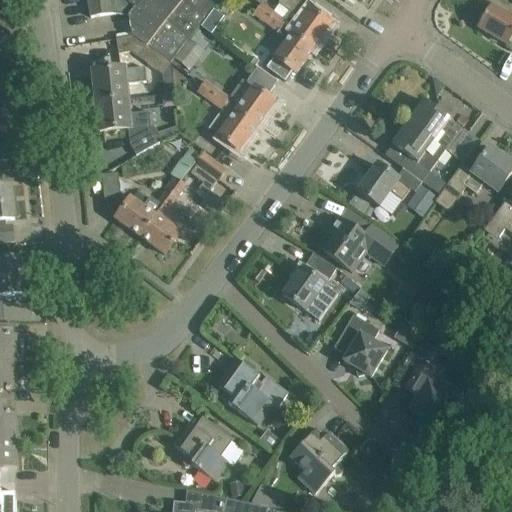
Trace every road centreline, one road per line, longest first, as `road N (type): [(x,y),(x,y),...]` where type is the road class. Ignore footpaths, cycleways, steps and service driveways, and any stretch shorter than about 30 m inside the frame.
road 1 (unclassified): [(91,352),(67,322),(36,0)]
road 2 (residential): [(406,511),(363,423),(215,276)]
road 3 (residential): [(215,276),(395,28)]
road 4 (unclassified): [(67,511),(69,429),(91,352)]
road 5 (residential): [(91,352),(149,351),(215,276)]
road 6 (residential): [(511,113),(395,28)]
